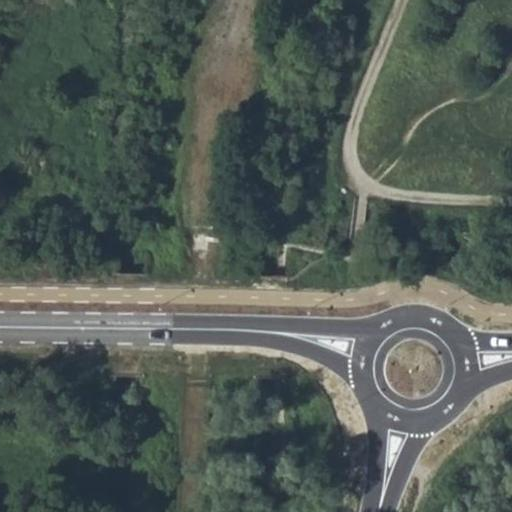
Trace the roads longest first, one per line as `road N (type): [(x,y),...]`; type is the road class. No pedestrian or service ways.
road 1 (secondary): [(0,325),(262,331),(366,348)]
road 2 (track): [(511,202),(376,191),(346,163),(401,0)]
road 3 (secondary): [(465,361),(447,327),(417,315),(386,323),(366,348)]
